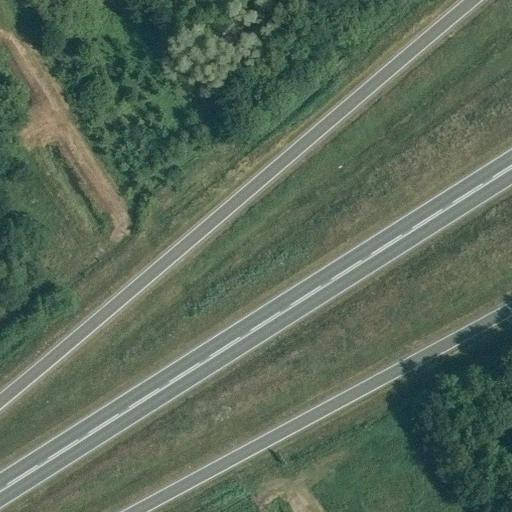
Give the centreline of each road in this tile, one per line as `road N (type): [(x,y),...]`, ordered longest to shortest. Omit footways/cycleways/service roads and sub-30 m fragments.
road 1 (trunk): [(474,0),(0,400)]
road 2 (trunk): [(0,490),(511,166)]
road 3 (trunk): [(139,511),(511,310)]
